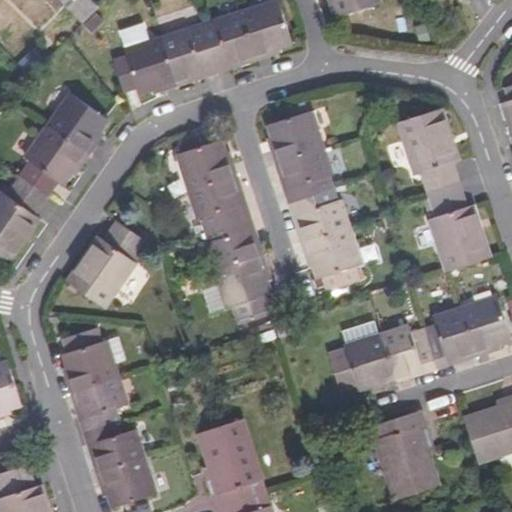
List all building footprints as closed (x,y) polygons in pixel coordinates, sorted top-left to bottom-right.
[(49,0),(73,24),(85,12),(73,0),(49,0)] [(197,45),(192,29),(151,42),(129,49),(127,49),(133,69),(120,73),(126,92),(139,88),(140,92),(153,88),(164,84),(166,88),(180,84),(179,79),(204,71),(205,76),(232,67),(230,63),(256,54),(258,59),(271,55),(269,50),(282,46),(293,42),(280,0),(215,21),(220,37),(197,45)] [(379,0),(332,0),(338,17),(381,3),(379,0)] [(87,14),(74,28),(83,36),(96,23),(87,14)] [(123,30),(129,49),(151,42),(145,23),(123,30)] [(426,24),(416,27),(421,43),(431,40),(426,24)] [(269,50),(271,55),(283,51),(282,46),(269,50)] [(18,57),(29,68),(37,60),(26,50),(18,57)] [(230,63),(232,67),(258,59),(256,54),(230,63)] [(10,65),(21,76),(29,68),(18,57),(10,65)] [(179,79),(180,84),(205,76),(204,71),(179,79)] [(153,88),(154,92),(166,88),(164,84),(153,88)] [(108,118),(73,94),(28,158),(32,162),(60,181),(64,184),(71,174),(78,164),(81,166),(98,141),(94,139),(101,128),(108,118)] [(445,109),(400,123),(417,176),(424,174),(438,218),(431,220),(448,272),(492,258),(475,206),(469,208),(454,163),(462,161),(445,109)] [(310,241),(306,242),(311,258),(315,256),(318,266),(322,278),(364,265),(343,201),(332,205),(327,190),(332,188),(328,177),(335,175),(314,110),(272,124),(276,135),(279,146),(275,147),(280,163),(284,161),(292,186),(288,188),(298,219),(303,217),(310,241)] [(105,131),(101,128),(94,139),(98,141),(105,131)] [(245,202),(241,204),(234,180),(238,179),(234,164),(229,166),(224,153),(221,142),(179,155),(200,219),(202,219),(206,230),(218,226),(222,239),(208,243),(228,308),(233,307),(237,320),(270,309),(266,296),(271,294),(267,282),(263,271),(267,269),(262,255),(258,256),(251,232),(254,230),(245,202)] [(229,166),(234,164),(229,151),(224,153),(229,166)] [(288,188),(292,186),(284,161),(280,163),(288,188)] [(60,181),(32,162),(22,177),(49,196),(60,181)] [(81,166),(78,164),(71,174),(74,176),(81,166)] [(49,196),(22,177),(9,195),(5,192),(0,198),(0,256),(10,263),(42,218),(36,214),(49,196)] [(245,202),(238,179),(234,180),(241,204),(245,202)] [(306,242),(310,241),(303,217),(298,219),(306,242)] [(145,241),(118,222),(106,240),(100,236),(69,282),(106,308),(138,263),(132,259),(145,241)] [(262,255),(254,230),(251,232),(258,256),(262,255)] [(364,265),(322,278),(327,292),(368,278),(364,265)] [(346,351),(331,357),(342,390),(359,385),(361,390),(373,386),(386,381),(387,385),(402,380),(400,376),(424,368),(426,372),(452,364),(450,359),(474,351),(476,355),(490,351),(488,345),(501,341),(511,337),(511,335),(499,297),(436,318),(438,326),(412,335),(409,327),(380,336),(349,347),(345,348),(346,351)] [(345,334),(349,347),(380,336),(376,324),(345,334)] [(116,409),(129,405),(116,364),(109,342),(102,344),(98,330),(67,340),(72,353),(66,355),(70,368),(73,378),(69,379),(74,395),(79,393),(86,417),(82,418),(91,445),(95,444),(103,469),(99,470),(103,484),(108,482),(112,494),(116,507),(157,494),(136,430),(124,434),(116,409)] [(120,338),(109,342),(116,364),(127,360),(120,338)] [(488,345),(490,351),(503,347),(501,341),(488,345)] [(450,359),(452,364),(476,355),(474,351),(450,359)] [(0,414),(1,414),(0,412),(0,409),(11,405),(23,401),(10,362),(0,365),(0,414)] [(400,376),(402,380),(426,372),(424,368),(400,376)] [(373,386),(374,390),(387,385),(386,381),(373,386)] [(79,393),(74,395),(82,418),(86,417),(79,393)] [(511,404),(466,420),(480,462),(511,451),(511,404)] [(0,409),(0,412),(1,414),(13,410),(11,405),(0,409)] [(422,411),(374,427),(397,501),(440,487),(421,427),(427,425),(422,411)] [(220,511),(273,511),(244,419),(201,433),(221,495),(215,496),(220,511)] [(95,444),(91,445),(99,470),(103,469),(95,444)] [(31,464),(0,473),(0,478),(6,497),(0,498),(0,499),(4,511),(52,511),(44,485),(38,487),(31,464)] [(108,482),(103,484),(107,496),(112,494),(108,482)]
